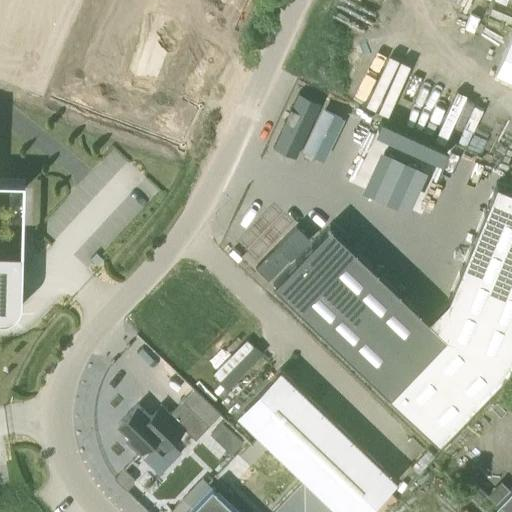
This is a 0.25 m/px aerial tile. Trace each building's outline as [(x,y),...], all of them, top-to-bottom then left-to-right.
[(408,120),(431,69),(408,59),(385,110),(408,120)] [(310,89),(293,131),(307,137),(324,95),(310,89)] [(332,92),(312,132),(359,155),(379,115),(332,92)] [(371,147),(386,152),(397,121),(381,116),(371,147)] [(405,124),(381,168),(398,178),(423,134),(405,124)] [(433,139),(408,175),(422,185),(447,148),(433,139)] [(461,194),(492,220),(503,207),(511,215),(511,181),(475,149),(436,194),(450,207),(461,194)] [(391,395),(447,336),(330,224),(274,283),(391,395)] [(246,252),(257,264),(287,237),(276,225),(246,252)] [(498,249),(485,283),(511,293),(511,239),(507,253),(498,249)] [(0,317),(9,317),(10,317),(11,317),(13,317),(14,316),(15,316),(17,315),(19,314),(21,312),(23,310),(24,308),(26,306),(27,303),(27,302),(27,298),(28,247),(0,246),(0,317)] [(447,404),(441,398),(470,365),(461,357),(408,415),(424,430),(447,404)] [(342,511),(365,511),(396,480),(280,368),(238,413),(260,434),(342,511)] [(511,377),(504,369),(431,439),(440,448),(511,378),(511,377)] [(221,413),(195,388),(171,413),(165,407),(157,416),(150,415),(138,404),(118,424),(130,436),(126,440),(140,453),(154,439),(164,449),(184,428),(196,439),(221,413)] [(127,489),(134,482),(134,478),(125,469),(116,478),(127,489)] [(476,502),(485,493),(468,477),(459,486),(476,502)] [(338,511),(305,479),(273,511),(338,511)] [(238,511),(212,486),(192,507),(187,511),(238,511)] [(505,511),(511,511),(511,486),(496,503),(505,511)]
